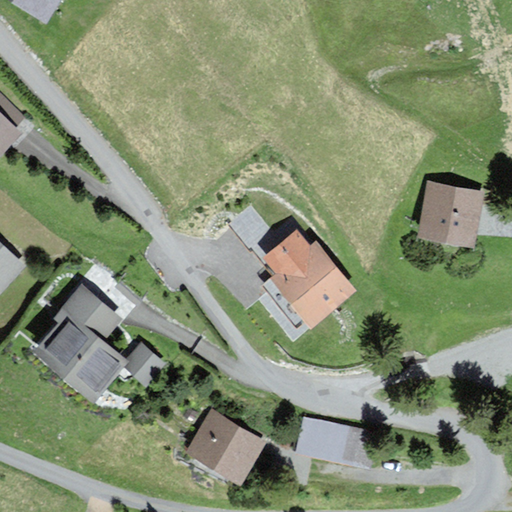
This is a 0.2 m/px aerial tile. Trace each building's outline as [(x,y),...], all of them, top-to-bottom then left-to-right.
[(54,0),(19,0),(45,15),(54,0)] [(22,119),(0,96),(0,150),(18,133),(13,128),(22,119)] [(481,193),(430,184),(421,235),(473,243),(481,193)] [(351,289),(315,245),(310,250),(296,234),(267,257),(280,273),(274,278),(311,322),(351,289)] [(0,287),(22,265),(0,244),(0,287)] [(119,318),(84,287),(57,317),(63,321),(39,349),(93,397),(124,362),(146,382),(163,363),(141,345),(126,362),(100,339),(119,318)] [(261,442),(213,412),(190,449),(239,479),(261,442)] [(374,434),(306,420),(300,450),(368,465),(374,434)]
